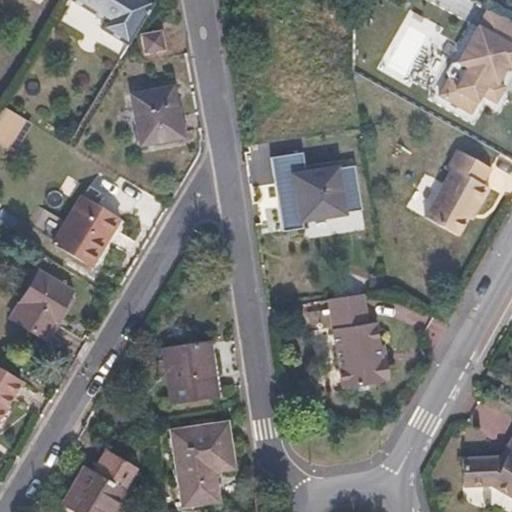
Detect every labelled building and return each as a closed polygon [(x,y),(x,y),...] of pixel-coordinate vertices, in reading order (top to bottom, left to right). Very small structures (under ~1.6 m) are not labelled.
[(152,0),(73,0),(107,20),(102,28),(129,45),(155,2),(152,0)] [(511,44),(480,26),(476,34),(511,52),(511,44)] [(162,31),(141,35),(145,56),(166,52),(162,31)] [(460,62),(469,68),(460,83),(450,78),(440,95),(472,114),(483,95),(497,103),(506,88),(499,84),(509,66),(511,68),(511,67),(511,52),(476,34),(460,62)] [(173,88),(132,96),(141,145),(183,137),(173,88)] [(0,110),(0,141),(17,146),(27,115),(1,107),(0,110)] [(95,161),(69,145),(52,172),(78,189),(95,161)] [(270,152),(279,220),(360,209),(354,158),(304,164),(302,148),(270,152)] [(493,167),(460,150),(450,166),(454,168),(427,218),(460,236),(470,218),(474,220),(491,188),(484,184),(493,167)] [(119,219),(82,196),(52,244),(89,267),(119,219)] [(69,289),(35,269),(7,315),(43,338),(55,321),(51,319),(69,289)] [(367,294),(331,299),(344,389),(357,387),(363,392),(375,391),(377,387),(377,384),(392,382),(391,379),(394,379),(390,357),(385,358),(383,344),(379,321),(371,322),(367,294)] [(216,344),(169,349),(176,406),(223,400),(216,344)] [(0,412),(19,379),(0,369),(0,412)] [(490,450),(465,452),(501,473),(511,454),(511,420),(494,452),(490,450)] [(227,429),(172,435),(181,504),(217,500),(213,470),(232,468),(227,429)] [(91,474),(84,469),(62,506),(72,511),(110,511),(135,471),(104,452),(91,474)] [(511,454),(501,473),(465,452),(466,481),(495,481),(511,490),(511,454)]
